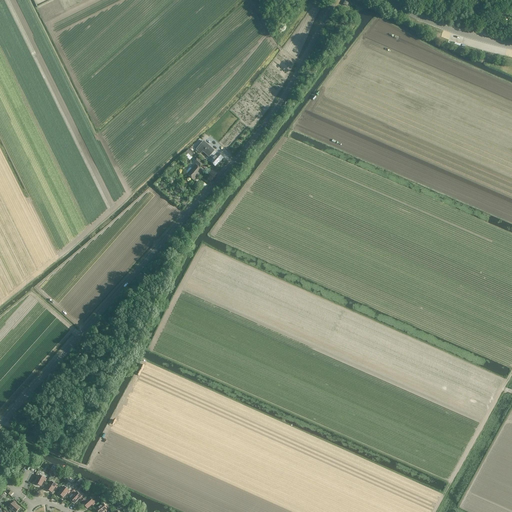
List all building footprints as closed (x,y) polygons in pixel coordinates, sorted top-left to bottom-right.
[(209,156),(209,155),(214,150),(203,141),(196,149),(200,153),(202,151),(209,157),(209,156)] [(189,160),(195,155),(189,148),(183,154),(189,160)] [(214,150),(209,155),(212,158),(209,161),(215,166),(219,162),(219,163),(223,158),(214,150)] [(187,175),(194,180),(202,171),(198,168),(199,167),(202,163),(197,159),(194,162),(196,164),(195,165),(192,169),(190,168),(189,168),(186,172),(186,173),(187,174),(187,175)] [(35,483),(41,486),(44,480),(45,481),(46,479),(39,475),(35,483)] [(51,492),(55,487),(56,488),(57,486),(51,481),(46,489),(51,492)] [(67,492),(68,493),(70,491),(63,487),(58,494),(63,497),(67,492)] [(82,497),(76,492),(70,498),(75,503),(79,498),(80,499),(82,497)] [(83,504),(87,508),(92,504),(93,505),(95,504),(89,498),(83,504)] [(9,507),(10,508),(8,511),(9,511),(10,511),(12,510),(14,511),(16,511),(20,508),(15,504),(16,503),(14,501),(9,507)]
